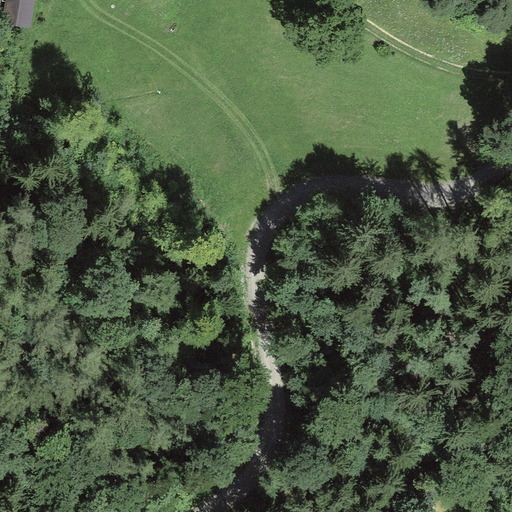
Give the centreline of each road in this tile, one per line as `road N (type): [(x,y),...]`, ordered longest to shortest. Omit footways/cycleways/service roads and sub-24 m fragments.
road 1 (track): [(208,511),(242,483),(270,440),(273,395),(254,271),(269,218),(322,188),(458,185),(511,152)]
road 2 (track): [(511,79),(477,77),(414,54),(331,0)]
